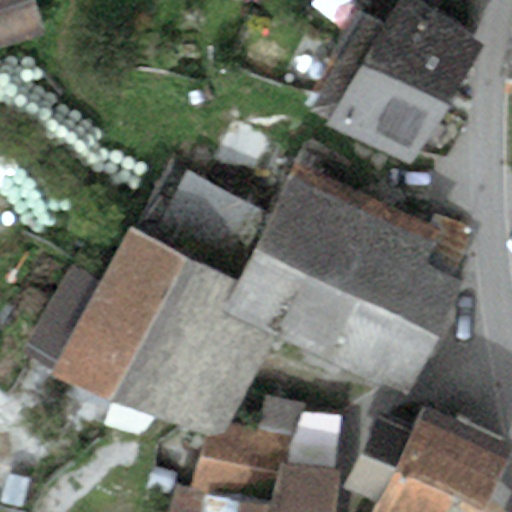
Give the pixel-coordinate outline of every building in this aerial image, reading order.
[(0,0),(0,48),(45,35),(34,0),(0,0)] [(412,163),(474,38),(399,0),(364,0),(307,110),(412,163)] [(453,266),(268,179),(218,299),(397,387),(453,266)] [(36,347),(207,431),(258,339),(200,310),(217,279),(103,218),(36,347)] [(362,511),(434,511),(442,488),(473,499),(501,439),(414,401),(398,434),(365,421),(343,466),(375,485),(362,511)] [(222,511),(321,511),(324,452),(199,443),(196,495),(223,498),(222,511)]
